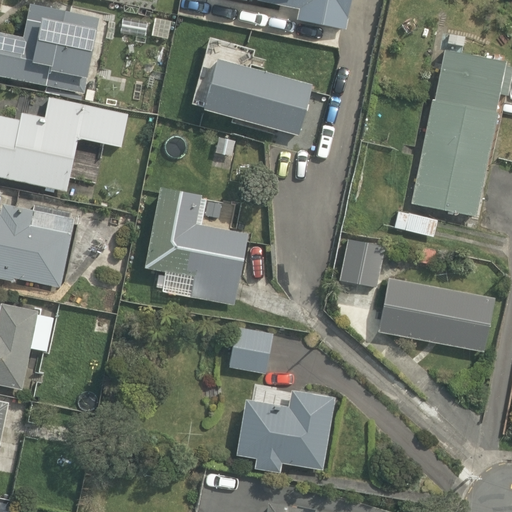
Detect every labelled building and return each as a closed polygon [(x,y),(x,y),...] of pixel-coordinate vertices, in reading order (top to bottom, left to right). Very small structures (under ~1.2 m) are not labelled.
[(205,0),(185,0),(183,17),(202,20),(205,0)] [(351,0),(256,0),(299,9),(296,20),(345,30),(351,0)] [(386,0),(367,0),(366,9),(385,13),(386,0)] [(23,37),(0,31),(0,75),(83,93),(99,18),(30,3),(23,37)] [(410,204),(475,217),(500,93),(507,94),(511,67),(511,66),(508,65),(508,62),(441,49),(410,204)] [(203,109),(299,135),(313,85),(217,58),(203,109)] [(20,119),(0,114),(0,176),(45,187),(44,190),(54,192),(55,189),(66,192),(69,177),(95,183),(104,142),(121,146),(128,114),(50,97),(45,117),(22,112),(20,119)] [(202,194),(160,186),(145,267),(193,276),(189,297),(235,306),(249,233),(197,223),(202,194)] [(0,278),(14,282),(15,278),(59,287),(74,218),(3,203),(0,214),(0,213),(0,203),(2,196),(0,195),(0,278)] [(394,228),(433,238),(438,219),(398,211),(394,228)] [(348,239),(339,280),(377,288),(385,247),(348,239)] [(388,277),(377,331),(484,353),(495,297),(388,277)] [(0,384),(21,389),(30,348),(47,351),(54,318),(38,314),(38,310),(2,302),(1,306),(0,305),(0,384)] [(275,335),(239,331),(235,369),(270,374),(275,335)] [(282,463),(323,470),(335,397),(292,390),(289,406),(280,405),(279,414),(273,413),(274,404),(246,399),(237,455),(256,458),(254,468),(280,473),(282,463)] [(0,445),(9,402),(0,400),(0,445)] [(265,511),(302,511),(304,508),(268,501),(265,511)]
